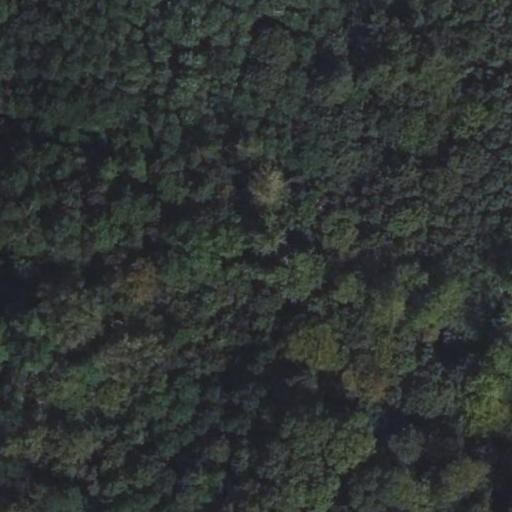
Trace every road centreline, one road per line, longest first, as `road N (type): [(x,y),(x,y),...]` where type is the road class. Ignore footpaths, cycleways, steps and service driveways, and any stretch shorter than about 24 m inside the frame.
road 1 (unknown): [(240,0),(67,203),(48,250),(60,297),(130,410),(160,511)]
road 2 (unknown): [(117,141),(153,204),(239,275),(322,321),(511,360)]
road 3 (unknown): [(306,511),(357,469),(511,404)]
